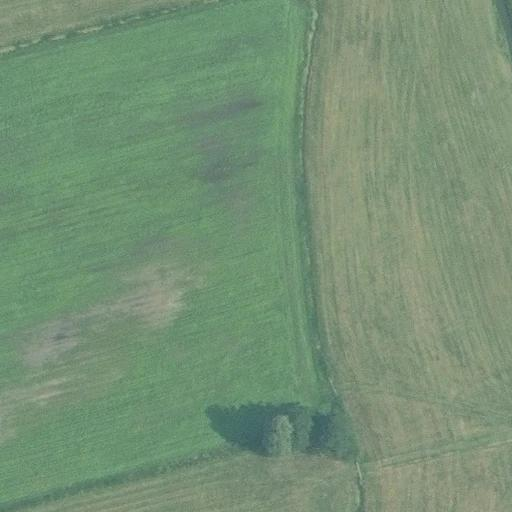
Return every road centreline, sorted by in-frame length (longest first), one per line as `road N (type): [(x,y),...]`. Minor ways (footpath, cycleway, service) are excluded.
road 1 (track): [(511,428),(390,380),(301,395)]
road 2 (track): [(511,439),(377,468),(374,511)]
